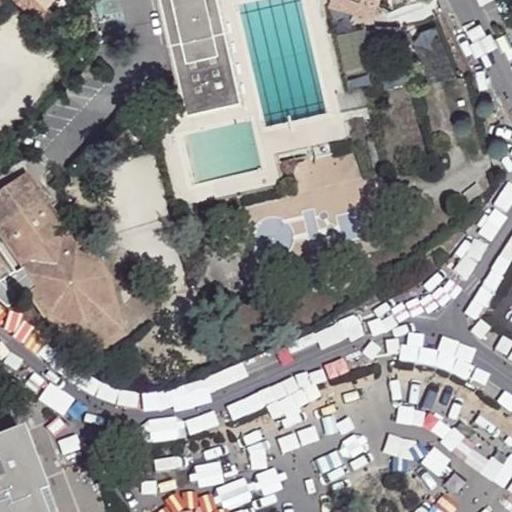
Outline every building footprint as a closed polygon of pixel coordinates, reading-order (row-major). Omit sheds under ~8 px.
[(157,0),(180,98),(184,118),(245,104),(221,0),(157,0)] [(90,3),(76,7),(83,33),(97,29),(90,3)] [(128,124),(132,144),(148,141),(144,121),(128,124)] [(0,192),(0,240),(21,271),(16,274),(14,275),(28,296),(46,322),(94,355),(123,335),(109,278),(77,232),(70,236),(43,196),(28,174),(0,192)] [(0,303),(8,310),(28,296),(14,275),(16,274),(0,251),(0,303)] [(21,435),(12,438),(22,464),(31,461),(21,435)] [(22,464),(12,438),(0,443),(0,511),(40,511),(37,501),(45,498),(31,461),(22,464)] [(37,501),(40,511),(50,511),(45,498),(37,501)]
